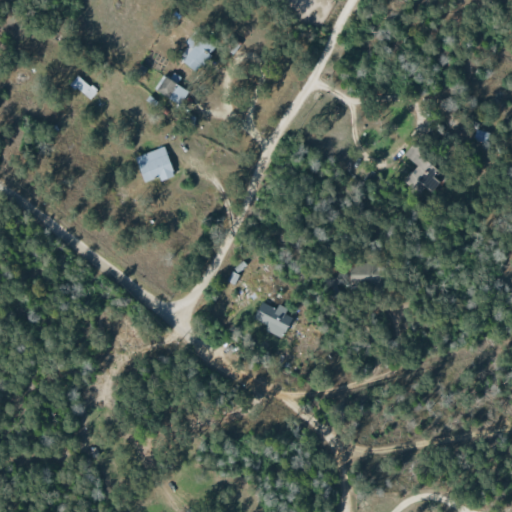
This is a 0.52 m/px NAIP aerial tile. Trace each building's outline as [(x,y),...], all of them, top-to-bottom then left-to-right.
[(214,47),(198,33),(178,58),(194,72),(214,47)] [(88,100),(96,91),(77,74),(70,83),(88,100)] [(155,90),(179,105),(188,91),(163,76),(155,90)] [(158,176),(160,180),(173,176),(163,146),(134,156),(143,182),(158,176)] [(432,177),(436,168),(425,163),(416,182),(433,190),(438,180),(432,177)] [(382,264),(350,263),(349,284),(381,285),(382,264)] [(226,281),(233,284),(238,274),(231,271),(226,281)] [(284,314),(286,308),(277,304),(275,308),(260,302),(252,319),(266,325),(264,330),(281,337),(291,317),(284,314)]
